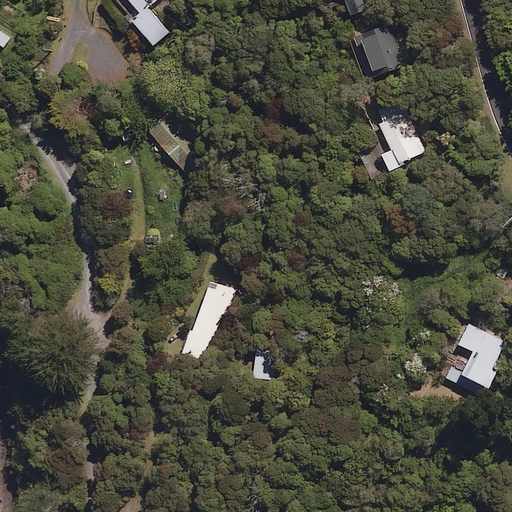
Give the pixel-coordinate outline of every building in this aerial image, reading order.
[(152,0),(116,0),(152,42),(166,30),(145,6),(152,0)] [(394,22),(362,30),(371,69),(403,61),(394,22)] [(425,151),(401,100),(375,113),(392,148),(382,153),(390,168),(425,151)] [(206,159),(166,114),(148,129),(188,175),(206,159)] [(203,365),(223,316),(226,317),(241,283),(216,273),(181,356),(203,365)] [(465,360),(456,382),(442,376),(437,388),(451,394),(455,384),(480,395),(499,350),(460,333),(451,355),(465,360)] [(271,349),(256,348),(254,377),(269,378),(271,349)]
